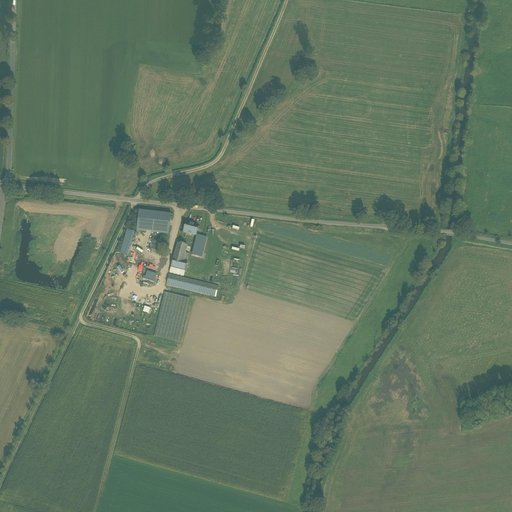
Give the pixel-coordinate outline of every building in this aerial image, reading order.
[(171,215),(138,211),(136,231),(169,235),(171,215)] [(198,227),(191,225),(191,224),(186,223),(183,233),(196,236),(198,227)] [(135,233),(127,231),(120,255),(127,257),(135,233)] [(187,246),(177,244),(173,259),(183,262),(185,253),(187,246)] [(183,262),(173,259),(171,268),(185,271),(189,254),(185,253),(183,262)] [(185,271),(171,268),(169,273),(183,276),(185,271)] [(143,276),(142,279),(153,283),(156,274),(146,271),(144,277),(143,276)] [(196,281),(175,276),(175,275),(174,275),(174,276),(169,275),(166,286),(193,292),(196,281)] [(218,287),(196,281),(193,292),(216,298),(218,287)] [(190,299),(164,293),(154,337),(179,343),(190,299)]
